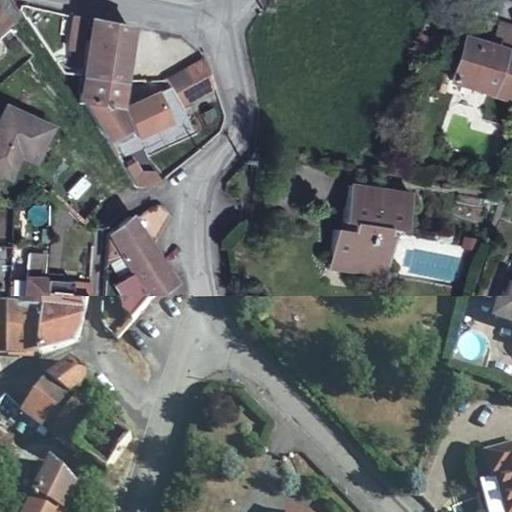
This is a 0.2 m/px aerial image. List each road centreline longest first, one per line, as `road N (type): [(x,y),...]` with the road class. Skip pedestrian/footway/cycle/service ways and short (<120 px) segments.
road 1 (unknown): [(163,435),(87,345),(87,246),(110,203),(167,166),(228,150)]
road 2 (residential): [(209,329),(189,244),(201,187),(239,120),(218,23)]
road 3 (residential): [(392,511),(209,329)]
road 4 (residential): [(137,511),(187,362),(209,329)]
road 5 (residential): [(218,23),(98,0)]
